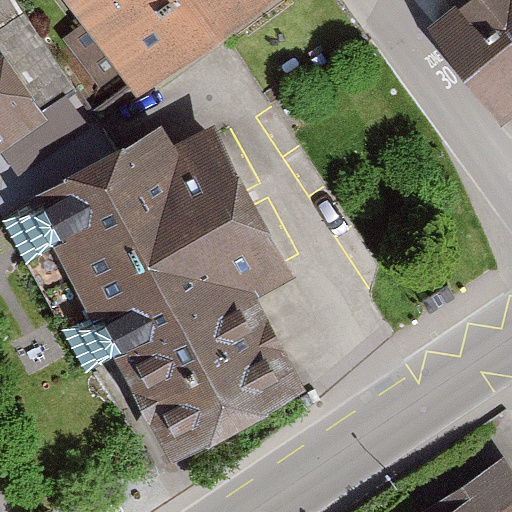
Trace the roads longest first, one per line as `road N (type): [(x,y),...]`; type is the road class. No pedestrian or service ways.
road 1 (secondary): [(253,511),(501,345)]
road 2 (tertiary): [(375,0),(511,183)]
